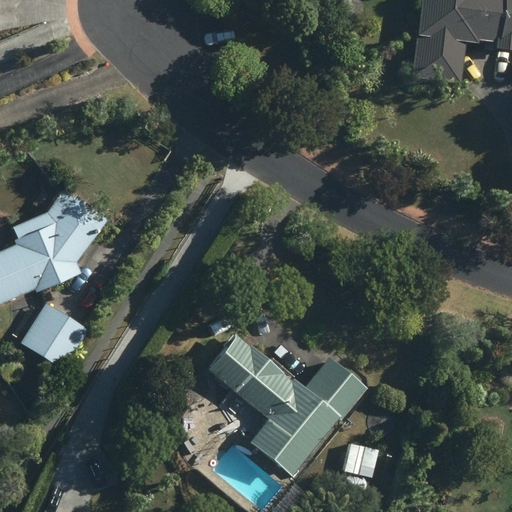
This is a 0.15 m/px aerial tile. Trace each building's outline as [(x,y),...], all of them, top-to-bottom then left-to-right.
[(511,0),(420,0),(411,77),(459,83),(465,41),(476,42),(477,39),(496,42),(495,47),(511,48),(511,0)] [(12,227),(19,243),(0,251),(0,302),(34,288),(36,292),(80,273),(76,263),(106,215),(74,195),(72,197),(60,190),(46,212),(12,227)] [(44,304),(20,342),(62,368),(86,330),(44,304)] [(269,418),(250,442),(292,475),(337,417),(340,419),(364,388),(327,359),(304,389),(292,380),(291,382),(280,374),(282,371),(233,333),(206,369),(269,418)] [(351,443),(345,471),(370,477),(377,449),(351,443)]
